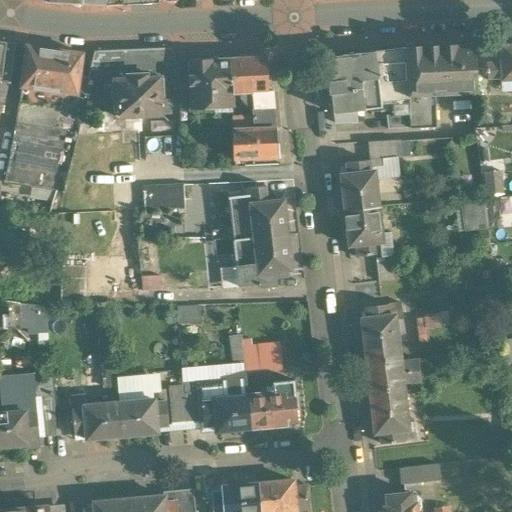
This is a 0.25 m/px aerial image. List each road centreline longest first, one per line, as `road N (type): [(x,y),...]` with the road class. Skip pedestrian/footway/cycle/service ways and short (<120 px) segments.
road 1 (residential): [(291,18),(341,450)]
road 2 (residential): [(341,450),(0,479)]
road 3 (residential): [(0,16),(95,28),(291,18)]
road 4 (residential): [(291,18),(511,8)]
